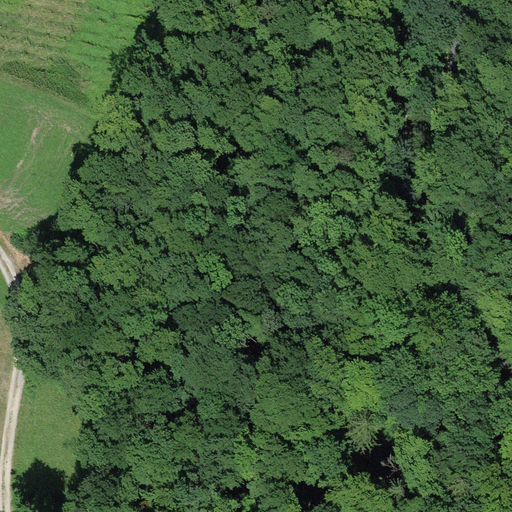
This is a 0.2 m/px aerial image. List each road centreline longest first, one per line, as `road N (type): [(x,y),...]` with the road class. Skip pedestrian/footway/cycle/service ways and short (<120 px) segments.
road 1 (track): [(463,0),(438,125),(433,240),(457,303),(511,367)]
road 2 (track): [(27,337),(171,0)]
road 3 (track): [(433,240),(409,153),(399,0)]
road 4 (track): [(27,337),(0,511)]
